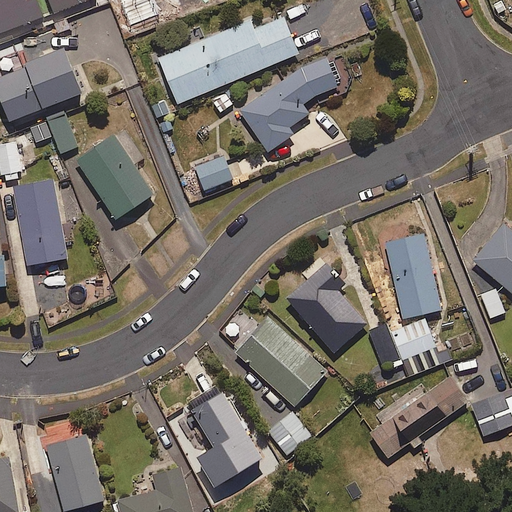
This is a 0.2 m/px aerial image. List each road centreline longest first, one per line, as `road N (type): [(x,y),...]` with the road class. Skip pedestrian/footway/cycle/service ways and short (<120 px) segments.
road 1 (residential): [(0,372),(67,370),(113,355),(188,304),(262,223),(295,201),(485,116)]
road 2 (residential): [(485,116),(438,0)]
